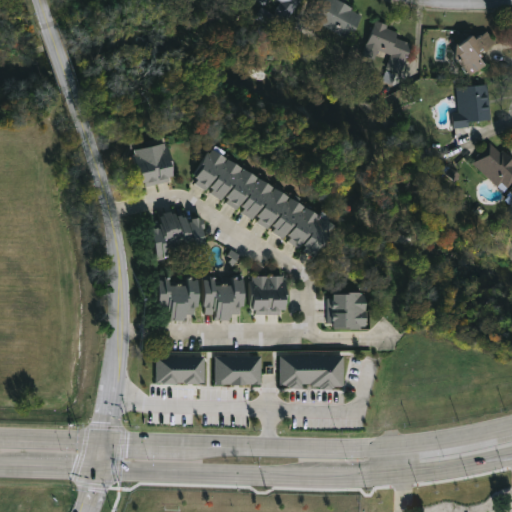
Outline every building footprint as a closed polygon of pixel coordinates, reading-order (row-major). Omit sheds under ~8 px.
[(299,0),(270,45),(247,29),(262,6),(253,0),(299,0)] [(346,40),(307,18),(316,0),(331,0),(360,15),(346,40)] [(409,43),(399,77),(384,73),(389,57),(364,50),(372,24),(397,31),(395,39),(409,43)] [(481,67),(465,78),(449,52),(484,29),(494,45),(475,58),(481,67)] [(455,89),(487,86),(490,122),(458,125),(455,89)] [(511,182),(503,193),(471,165),(490,143),(511,162),(511,182)] [(129,151),(163,144),(170,182),(136,188),(129,151)] [(205,152),(331,224),(312,256),(187,184),(205,152)] [(150,228),(155,229),(155,216),(201,216),(200,256),(149,256),(150,228)] [(281,277),(281,314),(248,314),(248,277),(281,277)] [(154,321),(154,280),(192,279),(193,320),(154,321)] [(200,319),(199,280),(237,279),(238,318),(200,319)] [(362,330),(327,330),(327,295),(362,295),(362,330)] [(204,380),(204,352),(154,352),(154,381),(204,380)] [(214,353),(260,353),(261,380),(214,380),(214,353)] [(279,355),(342,354),(343,383),(279,384),(279,355)]
